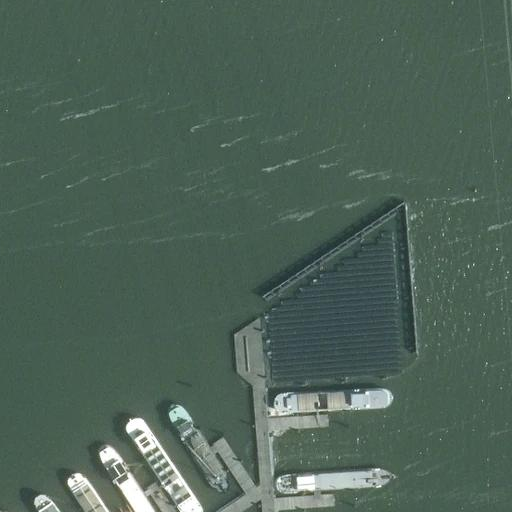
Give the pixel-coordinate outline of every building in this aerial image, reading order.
[(188,323),(164,339),(235,445),(244,439),(258,429),(188,323)] [(393,379),(266,389),(267,400),(268,417),(395,407),(393,379)] [(177,387),(153,403),(224,508),(233,502),(247,493),(177,387)] [(211,511),(143,409),(120,425),(178,511),(211,511)] [(396,419),(269,429),(270,440),(271,457),(398,447),(396,419)] [(163,511),(110,432),(87,447),(130,511),(163,511)] [(115,511),(77,454),(54,469),(82,511),(115,511)] [(399,459),(272,469),(273,480),(275,497),(401,487),(399,459)] [(67,511),(44,476),(20,491),(33,511),(67,511)] [(19,511),(10,498),(0,504),(0,511),(19,511)] [(403,511),(402,499),(276,509),(275,511),(403,511)]
